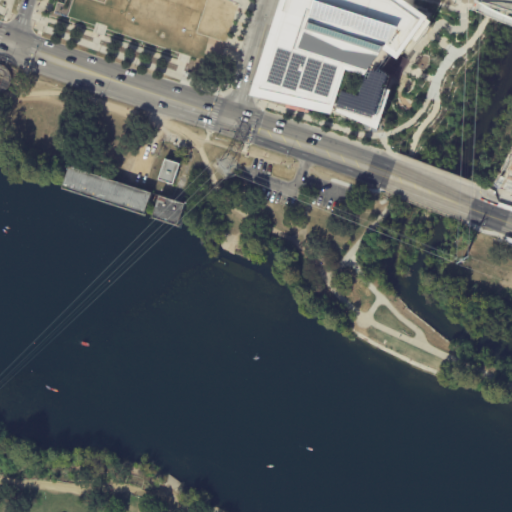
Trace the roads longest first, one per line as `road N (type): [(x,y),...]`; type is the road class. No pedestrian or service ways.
road 1 (primary): [(390,173),(232,116)]
road 2 (primary): [(166,93),(14,41)]
